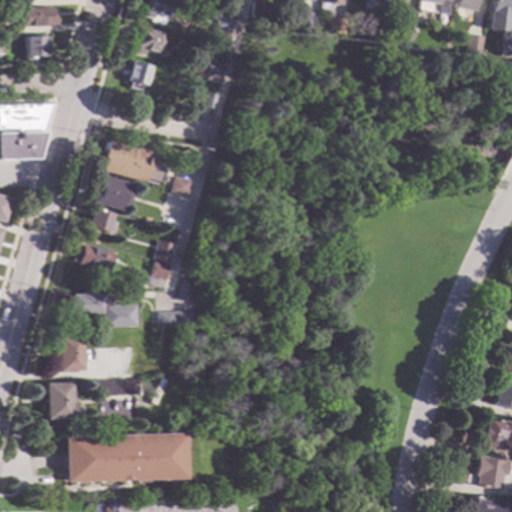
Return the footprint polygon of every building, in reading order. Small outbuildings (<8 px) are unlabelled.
[(158,0),(165,2),(163,8),(168,10),(165,20),(160,19),(158,27),(145,23),(146,21),(136,18),(139,10),(137,10),(139,2),(143,3),(143,0),(158,0)] [(336,0),(335,8),(328,6),(327,13),(314,10),(315,0),(336,0)] [(441,0),(439,17),(412,13),(413,0),(441,0)] [(467,0),(465,13),(447,10),(448,0),(467,0)] [(505,0),(501,25),(482,22),(485,0),(505,0)] [(264,7),(262,23),(246,20),(248,5),(264,7)] [(46,16),(52,16),(52,26),(17,27),(17,10),(46,9),(46,16)] [(310,18),(308,33),(295,30),(297,15),(310,18)] [(228,22),(224,36),(209,32),(213,18),(228,22)] [(326,20),(340,22),(338,37),(324,34),(326,20)] [(372,25),(370,40),(356,38),(358,23),(372,25)] [(407,31),(404,45),(390,43),(392,28),(407,31)] [(157,36),(155,43),(159,44),(156,56),(140,51),(139,57),(129,54),(134,37),(130,36),(131,32),(134,33),(135,29),(157,36)] [(477,39),(475,55),(460,52),(463,37),(477,39)] [(41,52),(39,52),(40,58),(20,58),(20,38),(41,38),(41,52)] [(511,45),(508,60),(494,58),(496,43),(511,45)] [(144,68),(137,93),(123,89),(125,83),(122,83),(127,63),(144,68)] [(217,71),(213,86),(200,83),(204,68),(217,71)] [(211,97),(207,111),(198,108),(202,94),(211,97)] [(29,161),(0,161),(0,107),(44,107),(29,161)] [(128,151),(129,148),(144,153),(145,152),(155,154),(153,162),(156,163),(154,170),(161,172),(157,184),(151,182),(150,187),(94,172),(102,144),(128,151)] [(127,186),(120,213),(85,204),(92,177),(127,186)] [(185,184),(181,198),(164,193),(168,179),(185,184)] [(107,216),(105,223),(110,225),(107,236),(93,231),(91,237),(81,234),(83,228),(81,228),(86,210),(107,216)] [(151,228),(147,242),(134,238),(138,224),(151,228)] [(106,253),(105,256),(109,257),(108,260),(112,261),(111,264),(107,263),(106,268),(103,267),(101,275),(71,267),(71,263),(66,262),(70,246),(76,247),(76,245),(106,253)] [(162,266),(159,280),(145,276),(148,262),(162,266)] [(89,297),(105,297),(105,306),(126,306),(126,328),(96,328),(96,314),(65,314),(65,296),(75,296),(75,294),(89,294),(89,297)] [(167,330),(152,330),(152,314),(167,314),(167,330)] [(186,329),(169,329),(169,314),(185,314),(186,329)] [(77,371),(54,372),(53,339),(76,338),(77,371)] [(511,376),(497,372),(501,359),(511,362),(511,376)] [(133,396),(93,397),(92,382),(133,381),(133,396)] [(68,394),(74,394),(74,407),(78,407),(78,419),(42,420),(42,384),(67,384),(68,394)] [(511,388),(511,404),(510,409),(511,409),(511,420),(494,417),(496,408),(489,407),(494,384),(511,388)] [(497,424),(497,423),(511,426),(511,440),(503,439),(500,452),(495,451),(495,453),(475,448),(482,421),(497,424)] [(181,479),(64,483),(62,439),(180,435),(181,479)] [(504,464),(502,478),(498,478),(496,491),(473,488),(474,478),(471,478),(474,460),(504,464)] [(476,504),(496,503),(496,509),(502,509),(502,511),(464,511),(464,500),(476,499),(476,504)]
